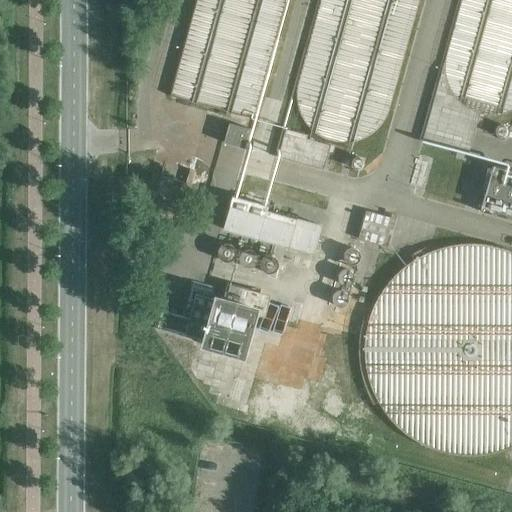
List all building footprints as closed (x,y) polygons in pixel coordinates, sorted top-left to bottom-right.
[(245,149),(250,129),(229,123),(224,143),(245,149)] [(511,171),(492,166),(480,211),(511,220),(511,171)] [(182,200),(187,183),(161,176),(156,193),(182,200)] [(320,226),(294,218),(266,211),(268,206),(232,196),(223,229),(313,254),(320,226)] [(388,248),(396,219),(366,211),(358,239),(388,248)] [(403,430),(409,435),(422,443),(429,446),(444,451),(459,453),(475,453),(490,451),(505,447),(511,444),(511,252),(505,250),(490,245),(475,243),(459,244),(444,246),(429,251),(422,254),(409,262),(403,267),(391,278),(382,290),(378,296),(371,310),(367,325),(364,341),(364,356),(367,372),(371,386),(374,394),(382,407),(391,419),(403,430)] [(162,310),(157,326),(184,334),(205,339),(203,344),(242,355),(254,311),(262,314),(265,304),(257,301),(260,292),(226,283),(221,301),(214,299),(195,294),(189,317),(162,310)]
